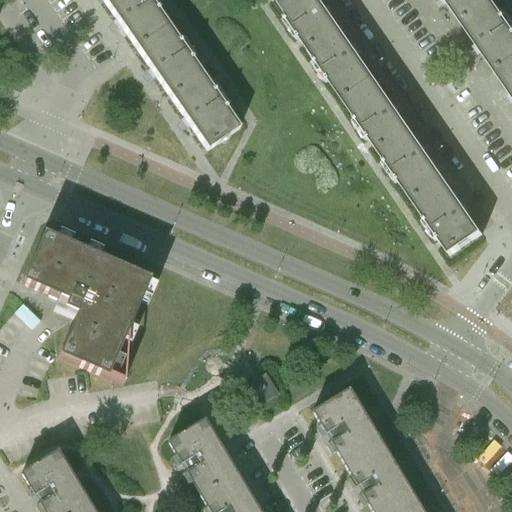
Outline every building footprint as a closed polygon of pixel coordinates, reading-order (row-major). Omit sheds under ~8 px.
[(165,25),(147,0),(100,0),(114,20),(111,22),(117,31),(120,29),(133,47),(165,25)] [(341,32),(329,14),(332,11),(326,2),(323,5),(319,0),(275,0),(273,1),(309,54),(341,32)] [(461,25),(493,3),(490,0),(438,0),(444,8),(447,5),(461,25)] [(511,62),(511,31),(493,3),(461,25),(475,45),(471,48),(477,57),(481,54),(494,74),(511,62)] [(200,76),(165,25),(133,47),(148,69),(145,72),(150,79),(151,81),(155,78),(168,97),(200,76)] [(377,84),(358,56),(361,54),(355,45),(352,47),(341,32),(309,54),(345,106),(377,84)] [(511,62),(494,74),(509,95),(505,97),(511,106),(511,105),(511,62)] [(238,130),(200,76),(168,97),(182,119),(179,121),(185,130),(189,128),(206,152),(238,130)] [(395,103),(392,105),(377,84),(345,106),(379,155),(411,133),(398,114),(401,112),(400,110),(395,103)] [(446,184),(427,157),(431,154),(424,145),(421,148),(411,133),(379,155),(414,206),(446,184)] [(481,236),(467,215),(471,212),(465,203),(461,206),(446,184),(414,206),(450,257),(481,236)] [(106,380),(150,282),(43,234),(21,284),(66,304),(63,311),(75,316),(57,358),(106,380)] [(263,376),(247,386),(260,406),(276,396),(263,376)] [(311,413),(325,436),(343,467),(375,447),(343,393),(311,413)] [(167,443),(181,466),(198,496),(231,477),(199,424),(167,443)] [(383,511),(406,498),(375,447),(343,467),(370,511),(383,511)] [(20,474),(34,497),(42,511),(77,511),(84,508),(53,455),(20,474)] [(251,511),(231,477),(198,496),(208,511),(251,511)] [(414,511),(406,498),(383,511),(414,511)]
